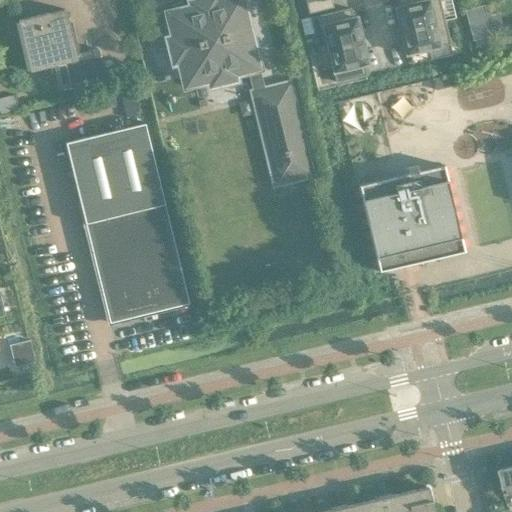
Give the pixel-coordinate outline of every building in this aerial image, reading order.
[(263,90),(242,4),(237,5),(236,1),(231,2),(230,0),(216,0),(215,0),(209,0),(210,2),(196,5),(194,0),(189,1),(190,6),(175,10),(176,11),(172,16),(173,20),(168,22),(172,37),(167,38),(168,44),(173,42),(177,57),(171,58),(173,63),(178,62),(181,77),(187,76),(188,80),(192,79),(194,84),(209,81),(210,86),(215,85),(214,79),(228,76),(229,81),(235,80),(233,75),(247,71),(268,154),(273,153),(274,157),(282,155),(283,157),(291,155),(291,153),(299,151),(298,147),(303,145),(288,84),(263,90)] [(316,0),(306,3),(308,13),(333,7),(332,7),(330,0),(316,0)] [(396,0),(398,7),(394,8),(400,31),(443,21),(438,0),(396,0)] [(489,32),(504,28),(499,10),(488,13),(485,2),(465,8),(475,47),(492,42),(489,32)] [(64,8),(17,19),(30,72),(50,67),(51,75),(58,73),(62,89),(105,79),(98,49),(92,51),(93,56),(76,60),(64,8)] [(349,8),(309,18),(317,51),(361,40),(355,17),(352,18),(349,8)] [(443,21),(400,31),(405,54),(449,44),(443,21)] [(361,40),(317,51),(322,69),(331,67),(335,82),(365,74),(363,65),(367,63),(361,40)] [(454,85),(452,75),(433,79),(435,90),(454,85)] [(130,91),(119,93),(125,118),(136,115),(130,91)] [(15,95),(0,98),(0,113),(0,114),(19,110),(15,95)] [(247,103),(240,104),(242,113),(249,112),(247,103)] [(188,303),(144,123),(65,143),(109,322),(188,303)] [(463,251),(443,165),(357,185),(377,271),(463,251)] [(29,340),(9,345),(14,366),(34,362),(29,340)] [(507,506),(511,505),(511,466),(499,470),(507,506)] [(432,511),(427,487),(404,492),(408,511),(432,511)] [(408,511),(404,492),(382,497),(385,511),(408,511)] [(385,511),(382,497),(360,503),(361,511),(385,511)] [(361,511),(360,503),(337,508),(338,511),(361,511)]
